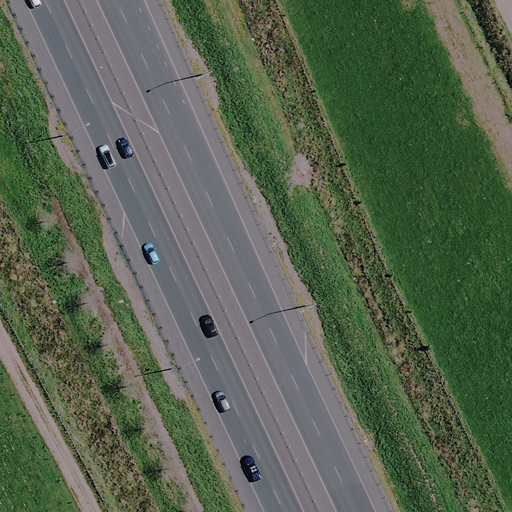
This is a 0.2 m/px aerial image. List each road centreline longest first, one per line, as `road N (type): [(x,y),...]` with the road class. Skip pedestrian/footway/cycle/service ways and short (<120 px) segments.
road 1 (motorway): [(293,511),(49,0)]
road 2 (motorway): [(122,0),(363,511)]
road 3 (track): [(0,327),(98,511)]
